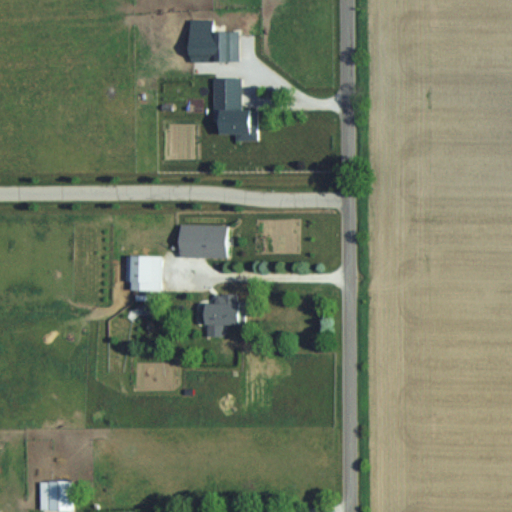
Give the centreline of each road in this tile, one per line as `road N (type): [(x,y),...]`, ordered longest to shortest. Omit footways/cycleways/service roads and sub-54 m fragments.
road 1 (residential): [(350,511),(346,0)]
road 2 (residential): [(349,197),(0,193)]
